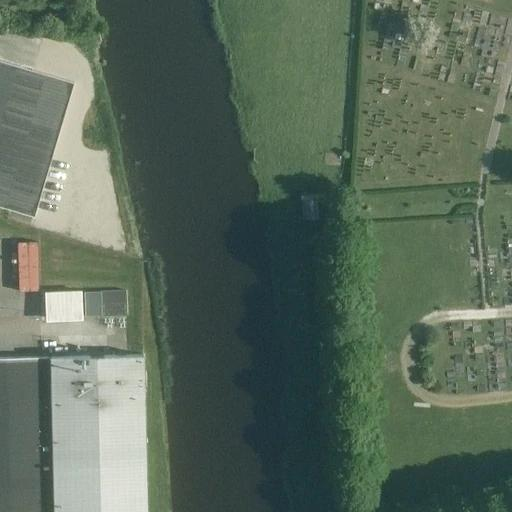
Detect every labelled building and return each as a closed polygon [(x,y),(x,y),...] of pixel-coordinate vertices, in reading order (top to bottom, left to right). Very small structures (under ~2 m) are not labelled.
[(0,206),(35,217),(75,83),(0,60),(0,206)] [(302,196),(303,220),(318,220),(317,195),(302,196)] [(45,322),(82,320),(81,290),(44,292),(45,322)] [(125,291),(84,293),(85,316),(126,315),(125,291)] [(147,511),(144,355),(0,357),(0,511),(147,511)]
